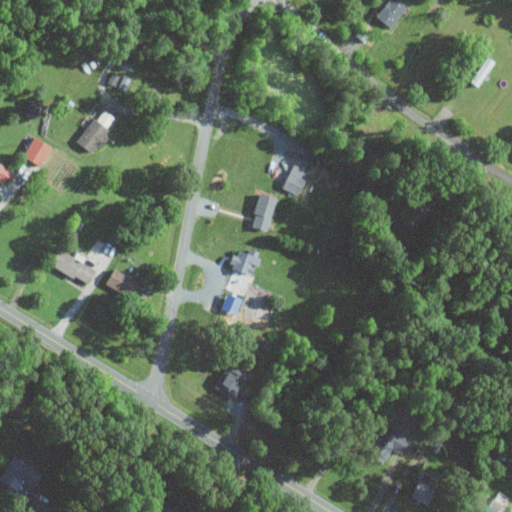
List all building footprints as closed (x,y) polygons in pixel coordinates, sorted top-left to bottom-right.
[(407,7),(398,0),(389,0),(377,18),(391,28),(407,7)] [(108,84),(125,91),(130,80),(113,73),(108,84)] [(24,104),(24,115),(40,116),(41,104),(24,104)] [(118,120),(104,109),(78,141),(92,153),(118,120)] [(42,166),(52,146),(33,138),(24,158),(42,166)] [(17,173),(0,163),(0,182),(10,187),(17,173)] [(299,196),(309,173),(292,165),(281,189),(299,196)] [(253,228),(270,232),(278,199),(261,194),(253,228)] [(98,270),(60,251),(52,266),(90,286),(98,270)] [(232,270),(253,278),(260,259),(238,251),(232,270)] [(141,284),(115,270),(106,286),(132,300),(141,284)] [(246,380),(226,370),(216,391),(236,401),(246,380)] [(405,454),(410,440),(393,434),(388,448),(405,454)] [(36,489),(44,473),(14,458),(6,474),(36,489)] [(413,498),(428,506),(435,494),(420,486),(413,498)]
